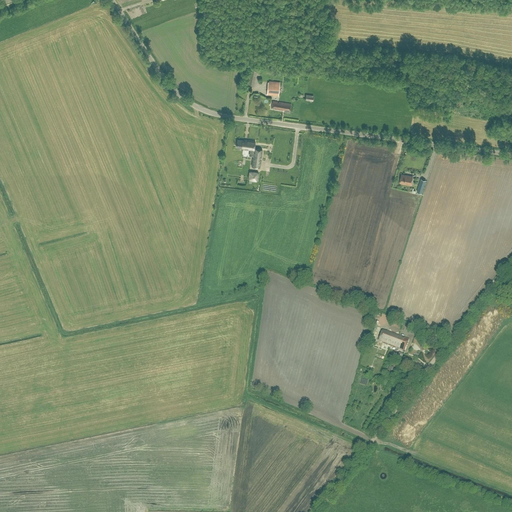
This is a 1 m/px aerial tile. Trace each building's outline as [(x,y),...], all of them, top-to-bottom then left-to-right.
[(280,83),(268,81),(266,94),(278,95),(280,83)] [(291,103),(279,101),(278,102),(277,102),(277,101),(272,100),(271,107),(276,108),(276,109),(282,110),(283,109),(285,110),(284,111),(289,112),(291,103)] [(237,139),(236,147),(243,148),(243,149),(253,150),(254,149),(254,148),(255,141),(244,139),(244,140),(237,139)] [(251,166),(260,167),(262,149),(254,148),(254,149),(253,150),(251,166)] [(250,178),(258,179),(259,172),(250,171),(250,178)] [(413,176),(401,174),(400,183),(411,185),(413,176)] [(426,180),(421,179),(417,191),(422,193),(426,180)] [(371,344),(378,327),(376,326),(377,321),(374,320),(373,324),(367,342),(371,344)] [(409,340),(401,337),(387,332),(383,331),(379,342),(383,343),(383,344),(395,349),(396,348),(405,352),(409,340)]
